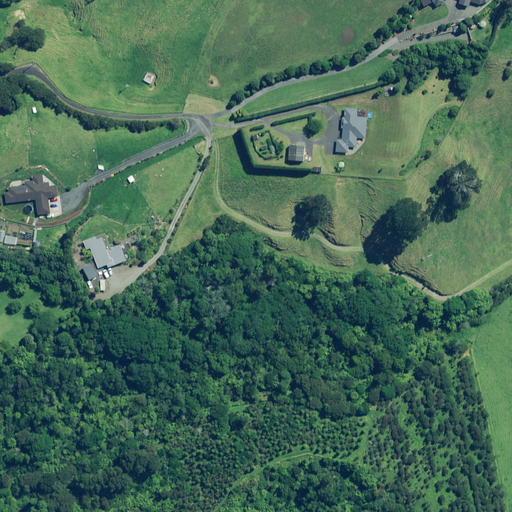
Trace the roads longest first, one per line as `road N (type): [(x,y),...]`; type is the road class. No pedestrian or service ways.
road 1 (unknown): [(207,115),(451,21)]
road 2 (unknown): [(0,69),(33,66),(84,106),(207,115)]
road 3 (unknown): [(207,115),(208,124),(231,125),(321,107),(326,154)]
